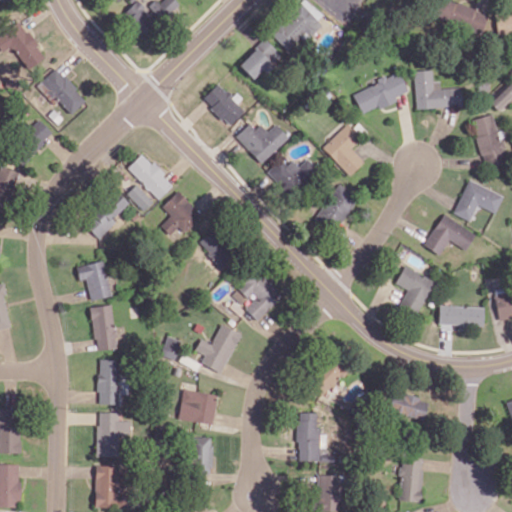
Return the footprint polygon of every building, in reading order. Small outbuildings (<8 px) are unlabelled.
[(143,36),(176,1),(174,0),(161,0),(158,3),(155,0),(152,0),(145,7),(137,0),(134,0),(121,14),(143,36)] [(303,0),(269,32),(288,52),(319,22),(316,19),(321,15),(306,0),(303,0)] [(436,0),(431,15),(480,34),(487,15),(449,0),(436,0)] [(496,37),(511,35),(511,10),(494,13),(496,37)] [(44,57),(20,20),(0,33),(0,50),(1,52),(11,45),(26,69),(44,57)] [(251,79),(262,69),(265,72),(281,56),(264,38),(237,64),(251,79)] [(85,100),(55,67),(35,85),(48,99),(53,95),(70,113),(85,100)] [(415,107),(461,105),(461,87),(440,88),(439,80),(432,81),(432,69),(413,70),(415,107)] [(351,92),(361,114),(408,92),(399,71),(351,92)] [(497,110),(511,96),(511,81),(489,102),(497,110)] [(201,97),(227,125),(243,111),(217,82),(201,97)] [(471,118),(482,167),(506,161),(495,113),(471,118)] [(22,165),(52,132),(38,119),(8,151),(22,165)] [(234,135),(259,163),(287,137),(274,123),(266,131),(259,123),(253,129),(248,123),(234,135)] [(363,161),(349,146),(359,137),(346,123),(321,146),(348,175),(363,161)] [(126,168),(157,198),(172,183),(140,153),(126,168)] [(266,170),(290,196),(317,170),(306,158),(297,166),(291,159),(285,165),(279,158),(266,170)] [(0,200),(8,202),(16,170),(0,165),(0,200)] [(452,213),(469,220),(476,204),(495,213),(502,195),(467,179),(452,213)] [(356,196),(337,183),(313,217),(333,231),(356,196)] [(126,193),(143,210),(152,201),(135,184),(126,193)] [(98,238),(114,221),(111,219),(127,202),(116,191),(84,224),(98,238)] [(169,214),(159,225),(169,234),(178,225),(186,233),(202,216),(175,191),(161,206),(169,214)] [(422,245),(438,254),(447,239),(465,250),(475,233),(441,213),(422,245)] [(85,278),(90,300),(110,296),(103,260),(75,265),(78,280),(85,278)] [(406,289),(397,306),(415,316),(433,280),(403,265),(394,283),(406,289)] [(242,306),(257,320),(281,293),(253,269),(236,288),(240,292),(234,298),(243,306),(242,306)] [(0,282),(0,328),(10,327),(1,282),(0,282)] [(498,319),(511,316),(511,293),(493,297),(498,319)] [(94,350),(115,348),(111,304),(90,306),(94,350)] [(483,306),(438,305),(437,324),(482,325),(483,306)] [(239,332),(220,323),(210,343),(199,338),(194,349),(204,354),(200,363),(220,372),(239,332)] [(159,354),(174,359),(181,340),(166,335),(159,354)] [(347,368),(331,355),(307,384),(323,397),(347,368)] [(116,404),(118,359),(98,358),(96,403),(116,404)] [(217,394),(183,388),(177,418),(211,424),(217,394)] [(428,402),(394,390),(387,409),(421,421),(428,402)] [(0,451),(17,452),(18,409),(0,408),(0,451)] [(95,455),(127,456),(127,420),(116,420),(116,412),(96,411),(95,455)] [(315,412),(297,411),(295,460),(318,460),(319,426),(315,426),(315,412)] [(210,436),(193,436),(193,473),(210,473),(210,436)] [(422,457),(400,456),(399,475),(400,475),(398,500),(420,501),(422,457)] [(0,506),(18,507),(19,464),(0,463),(0,506)] [(93,505),(119,505),(120,465),(94,465),(93,505)] [(339,474),(315,474),(314,510),(338,511),(339,474)] [(205,511),(200,501),(180,511),(205,511)]
